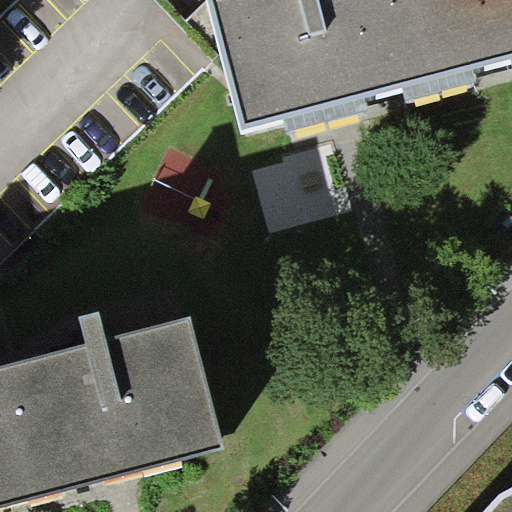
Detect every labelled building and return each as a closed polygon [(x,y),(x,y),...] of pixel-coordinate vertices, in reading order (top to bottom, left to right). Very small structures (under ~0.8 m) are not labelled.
[(426,0),(229,0),(215,3),(245,138),(448,93),(426,0)] [(511,0),(426,0),(448,93),(511,78),(511,0)] [(9,371),(39,506),(245,460),(215,325),(9,371)] [(9,371),(0,373),(0,511),(13,511),(39,506),(9,371)] [(511,511),(511,491),(484,506),(477,511),(511,511)]
